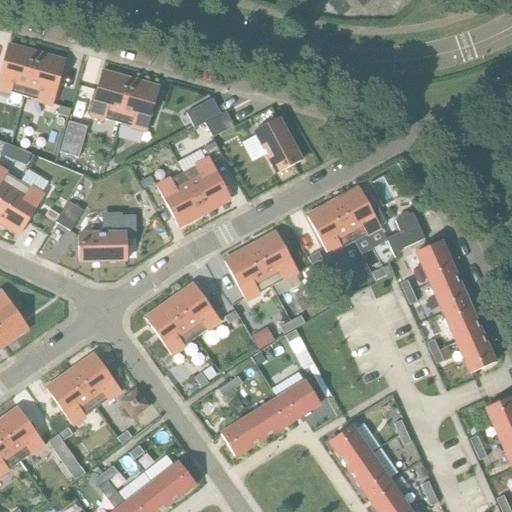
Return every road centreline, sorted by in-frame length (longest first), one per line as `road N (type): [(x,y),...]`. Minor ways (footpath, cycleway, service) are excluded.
road 1 (residential): [(400,142),(301,94),(0,9)]
road 2 (residential): [(511,28),(437,55),(351,60),(119,0)]
road 3 (residential): [(103,314),(226,235),(400,142)]
road 4 (residential): [(247,511),(103,314)]
road 5 (residential): [(511,338),(440,186),(400,142)]
road 6 (residential): [(400,142),(511,81)]
road 7 (residential): [(0,386),(103,314)]
